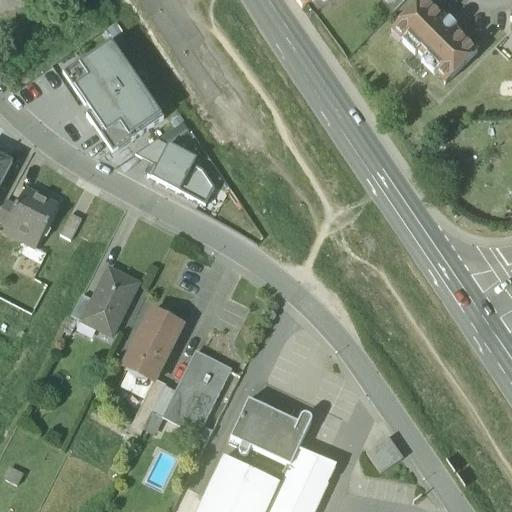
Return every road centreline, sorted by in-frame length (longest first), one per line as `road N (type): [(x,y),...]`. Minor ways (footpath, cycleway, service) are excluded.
road 1 (unclassified): [(0,104),(72,162),(227,244),(296,294),(360,368),(460,511)]
road 2 (secondary): [(206,60),(511,486)]
road 3 (tertiary): [(474,313),(266,0)]
